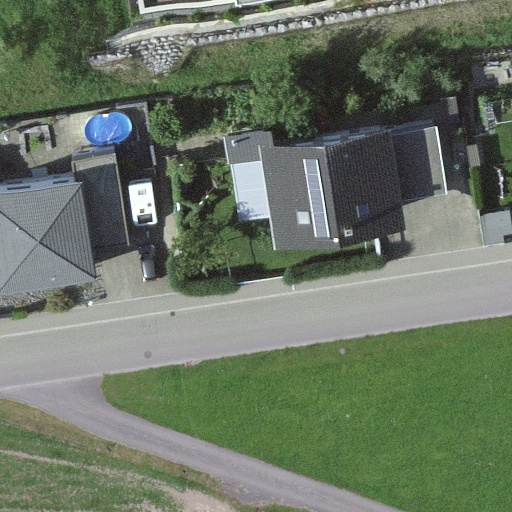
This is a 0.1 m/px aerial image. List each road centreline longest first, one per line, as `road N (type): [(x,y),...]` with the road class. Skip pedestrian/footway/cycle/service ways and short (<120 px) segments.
road 1 (residential): [(0,367),(511,282)]
road 2 (track): [(51,359),(82,418),(339,511)]
